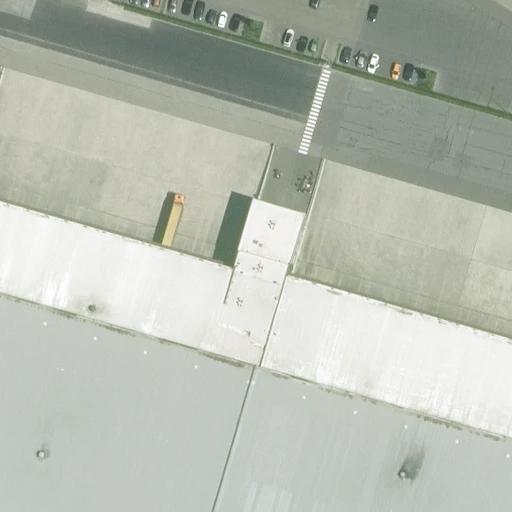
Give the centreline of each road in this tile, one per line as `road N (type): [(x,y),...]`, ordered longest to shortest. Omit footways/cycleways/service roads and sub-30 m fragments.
road 1 (unknown): [(29,44),(276,102)]
road 2 (unknown): [(276,102),(511,180)]
road 3 (unknown): [(327,0),(321,39),(296,97),(276,102)]
